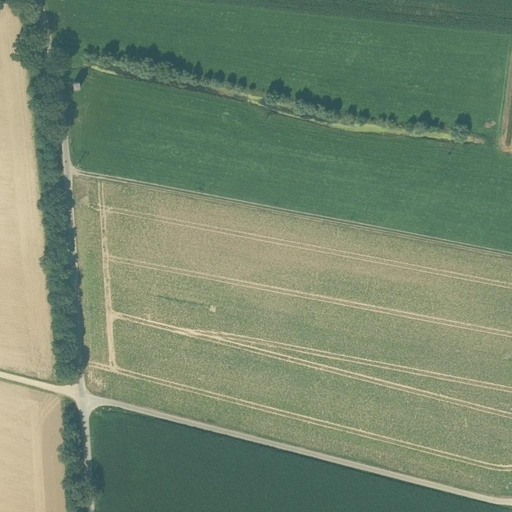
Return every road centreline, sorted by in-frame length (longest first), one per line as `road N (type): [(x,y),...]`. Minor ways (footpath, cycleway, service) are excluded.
road 1 (track): [(64,169),(511,254)]
road 2 (unclassified): [(81,395),(511,500)]
road 3 (residential): [(34,0),(57,80),(81,395)]
